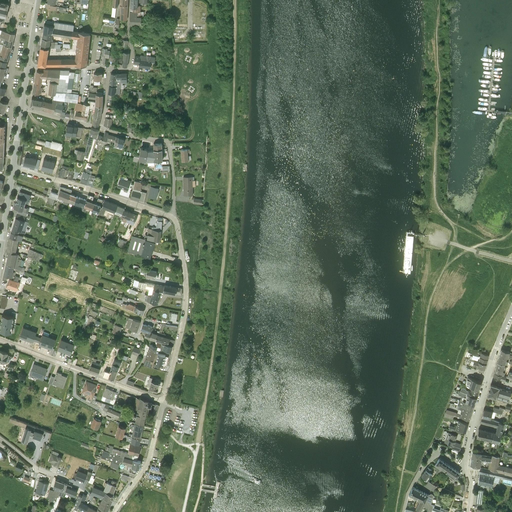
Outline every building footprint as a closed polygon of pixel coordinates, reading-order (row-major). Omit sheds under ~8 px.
[(0,0),(0,19),(4,20),(6,16),(7,11),(8,7),(9,2),(0,0)] [(120,16),(120,18),(127,18),(128,4),(127,0),(120,0),(120,4),(120,11),(120,16)] [(137,15),(141,15),(143,15),(144,10),(140,10),(140,4),(138,4),(138,6),(130,6),(130,10),(137,10),(137,15)] [(130,10),(130,24),(141,24),(141,23),(140,23),(141,15),(137,15),(137,10),(130,10)] [(54,24),(54,26),(73,29),(74,23),(54,21),(54,24)] [(42,36),(50,38),(52,38),(53,33),(54,26),(54,24),(44,23),(42,36)] [(54,26),(53,33),(72,36),(73,29),(54,26)] [(2,29),(0,34),(5,36),(13,38),(15,32),(2,29)] [(61,58),(62,64),(62,65),(64,65),(75,64),(87,64),(87,57),(91,32),(79,30),(73,29),(72,36),(78,37),(75,57),(61,57),(61,58)] [(3,43),(12,45),(13,38),(5,36),(3,43)] [(41,44),(49,46),(50,38),(42,36),(41,44)] [(50,38),(49,46),(53,46),(54,46),(60,46),(60,45),(61,45),(61,43),(58,43),(58,40),(54,40),(52,40),(53,38),(52,38),(50,38)] [(3,43),(0,53),(9,55),(12,45),(3,43)] [(49,46),(41,44),(38,63),(45,64),(46,64),(48,52),(49,46)] [(106,46),(103,46),(102,45),(100,62),(105,63),(106,55),(109,56),(109,53),(110,48),(107,48),(107,46),(106,46)] [(48,52),(46,64),(55,64),(58,64),(62,64),(61,58),(49,59),(50,52),(48,52)] [(151,60),(154,61),(155,61),(155,55),(151,55),(151,54),(146,53),(146,54),(140,53),(140,55),(135,54),(133,62),(139,63),(139,65),(145,66),(150,66),(151,62),(151,60)] [(42,79),(57,81),(62,82),(63,82),(64,78),(64,76),(68,76),(69,75),(70,70),(70,68),(43,68),(43,70),(42,79)] [(34,83),(43,84),(45,85),(49,85),(48,92),(55,93),(57,81),(42,79),(43,70),(36,69),(34,81),(34,83)] [(69,75),(68,76),(68,78),(67,82),(68,82),(67,90),(78,92),(78,91),(76,90),(72,90),(74,76),(73,76),(74,73),(74,71),(74,70),(70,70),(69,75)] [(109,91),(115,92),(116,86),(116,84),(116,80),(118,80),(121,80),(121,82),(127,81),(127,71),(117,71),(117,72),(111,72),(108,91),(109,91)] [(62,82),(60,94),(60,98),(63,99),(64,99),(66,90),(67,90),(68,82),(67,82),(63,82),(62,82)] [(43,84),(34,83),(32,91),(40,93),(40,91),(42,92),(42,91),(42,88),(42,86),(43,84)] [(96,91),(96,92),(102,93),(103,91),(97,90),(97,86),(94,85),(90,85),(90,88),(89,90),(96,91)] [(66,90),(64,99),(76,101),(76,100),(78,101),(78,98),(78,96),(79,92),(78,92),(67,90),(66,90)] [(40,107),(42,99),(32,96),(30,105),(40,107)] [(56,102),(54,108),(65,111),(67,103),(64,102),(62,102),(63,99),(60,98),(53,97),(52,101),(56,102)] [(42,99),(40,107),(54,111),(54,108),(56,102),(52,101),(42,98),(42,99)] [(90,102),(89,106),(91,106),(95,107),(95,103),(96,99),(88,98),(87,102),(90,102)] [(90,102),(87,102),(83,101),(83,103),(82,106),(82,107),(81,111),(76,110),(75,116),(86,118),(87,112),(88,112),(89,106),(90,102)] [(95,103),(95,107),(93,115),(100,116),(102,104),(95,103)] [(66,113),(65,116),(72,118),(74,108),(71,107),(70,112),(66,111),(66,113)] [(100,116),(93,115),(92,122),(99,124),(100,116)] [(113,116),(105,115),(104,123),(104,124),(112,126),(113,116)] [(65,132),(67,132),(76,134),(78,125),(74,124),(67,123),(65,132)] [(85,150),(85,153),(88,154),(89,150),(91,144),(93,136),(96,137),(97,132),(90,130),(90,131),(88,137),(87,143),(85,150)] [(114,140),(116,134),(108,132),(108,131),(105,130),(103,135),(98,133),(97,139),(106,142),(107,138),(114,140)] [(116,134),(114,140),(114,143),(117,144),(121,145),(122,145),(124,137),(119,135),(116,134)] [(37,137),(36,142),(45,144),(62,149),(63,142),(52,139),(52,140),(46,139),(46,140),(37,137)] [(139,155),(139,157),(139,158),(149,160),(154,160),(154,159),(153,148),(147,149),(147,148),(147,146),(141,145),(139,155)] [(85,153),(85,150),(78,148),(75,148),(74,153),(77,154),(76,156),(84,158),(85,153)] [(153,148),(154,159),(162,159),(162,148),(153,148)] [(25,154),(23,163),(30,164),(29,165),(34,167),(37,157),(25,154)] [(53,170),(56,159),(45,156),(42,167),(53,170)] [(89,172),(89,174),(95,176),(95,174),(91,173),(92,169),(86,167),(85,171),(89,172)] [(89,174),(89,172),(83,170),(80,180),(87,182),(89,174)] [(89,174),(87,182),(93,184),(95,176),(89,174)] [(193,194),(193,175),(183,175),(183,194),(193,194)] [(120,177),(117,185),(124,188),(124,189),(127,190),(131,179),(127,178),(127,179),(120,177)] [(133,187),(140,189),(142,181),(135,179),(133,187)] [(155,186),(151,184),(150,184),(147,195),(156,197),(157,193),(158,189),(159,187),(155,186)] [(141,191),(139,199),(143,200),(146,191),(141,190),(140,189),(133,187),(133,189),(141,191)] [(57,195),(68,199),(69,196),(69,195),(70,192),(60,188),(58,192),(57,195)] [(141,191),(133,189),(130,197),(139,199),(141,191)] [(18,195),(26,198),(29,199),(31,193),(20,190),(18,195)] [(49,195),(58,199),(63,200),(67,201),(68,199),(57,195),(58,192),(57,192),(51,190),(49,195)] [(69,196),(68,199),(74,202),(77,194),(71,192),(70,192),(69,195),(69,196)] [(77,194),(74,202),(80,204),(82,205),(84,205),(87,198),(77,194)] [(16,201),(25,204),(25,201),(26,198),(18,195),(16,201)] [(58,199),(49,195),(47,201),(52,203),(54,203),(55,200),(58,201),(58,199)] [(87,198),(84,205),(92,208),(95,201),(92,200),(87,198)] [(108,208),(113,210),(114,211),(117,203),(105,198),(102,205),(108,208)] [(23,209),(24,205),(25,204),(16,201),(14,206),(23,209)] [(95,201),(92,208),(95,209),(98,210),(100,204),(101,203),(96,201),(95,201)] [(117,203),(114,211),(121,214),(121,213),(123,208),(124,208),(124,206),(117,203)] [(100,204),(98,210),(104,213),(107,214),(108,210),(112,212),(113,210),(108,208),(102,205),(100,204)] [(23,209),(14,206),(13,209),(17,211),(26,214),(27,211),(28,211),(29,206),(24,205),(23,209)] [(123,208),(121,213),(123,214),(122,217),(121,218),(126,220),(127,216),(130,217),(132,211),(124,208),(123,208)] [(18,232),(19,228),(22,229),(25,219),(24,218),(16,215),(11,230),(18,232)] [(148,233),(147,237),(160,239),(161,229),(161,228),(155,228),(152,227),(151,233),(148,233)] [(9,235),(19,238),(21,239),(23,234),(18,232),(11,230),(9,235)] [(406,231),(403,274),(411,274),(415,232),(406,231)] [(129,245),(128,249),(141,253),(150,256),(155,240),(146,238),(132,234),(129,245)] [(7,249),(16,251),(19,238),(9,235),(7,249)] [(121,237),(118,244),(124,246),(126,239),(121,237)] [(40,255),(41,252),(32,248),(33,246),(31,245),(30,247),(27,253),(39,259),(40,255)] [(8,254),(6,262),(14,264),(17,252),(16,251),(7,249),(6,254),(8,254)] [(17,252),(14,264),(14,265),(17,266),(17,267),(24,270),(25,267),(22,265),(20,264),(22,258),(18,257),(19,253),(17,252)] [(3,273),(7,274),(13,275),(13,274),(15,269),(13,269),(5,267),(3,273)] [(147,267),(147,268),(146,275),(155,277),(157,270),(147,267)] [(15,278),(13,277),(10,276),(7,284),(7,285),(17,289),(17,288),(19,283),(20,279),(15,278)] [(139,280),(138,285),(151,288),(153,288),(153,287),(154,283),(144,281),(139,280)] [(154,283),(153,287),(161,289),(163,290),(176,292),(177,286),(164,283),(164,284),(154,283)] [(153,287),(153,288),(152,289),(151,294),(159,297),(161,289),(153,287)] [(147,293),(146,298),(158,302),(159,297),(151,294),(147,293)] [(169,310),(168,314),(171,314),(170,318),(171,318),(176,320),(177,313),(172,311),(172,310),(169,310)] [(1,319),(13,324),(14,314),(8,314),(2,312),(1,319)] [(133,317),(129,327),(137,330),(140,320),(133,317)] [(13,324),(1,319),(0,322),(0,329),(12,331),(13,324)] [(190,321),(190,325),(191,325),(193,325),(193,328),(194,328),(196,328),(196,325),(198,325),(198,319),(197,319),(195,319),(195,322),(190,321)] [(150,332),(151,330),(153,325),(148,322),(147,324),(143,322),(141,327),(145,329),(145,330),(146,330),(150,332)] [(160,327),(159,330),(162,331),(163,325),(169,326),(169,328),(177,329),(177,325),(164,323),(162,322),(160,327)] [(25,324),(20,335),(32,340),(37,329),(25,324)] [(151,330),(149,337),(155,339),(157,336),(156,336),(157,332),(151,330)] [(42,332),(38,342),(52,347),(55,337),(42,332)] [(157,336),(155,339),(157,340),(162,341),(165,342),(168,343),(170,336),(165,335),(157,332),(156,336),(157,336)] [(61,337),(59,342),(72,348),(74,342),(61,337)] [(149,345),(156,348),(157,345),(161,346),(160,347),(163,347),(165,342),(162,341),(157,340),(155,344),(150,342),(149,345)] [(71,352),(72,348),(59,342),(57,347),(61,349),(67,352),(67,351),(71,352)] [(134,345),(132,351),(138,354),(140,347),(134,345)] [(156,348),(149,345),(146,355),(153,358),(156,348)] [(0,357),(6,359),(7,355),(7,354),(8,353),(12,355),(13,355),(14,352),(8,350),(0,347),(0,357)] [(146,357),(143,364),(148,365),(148,364),(151,365),(153,366),(154,363),(157,364),(162,365),(163,362),(166,363),(168,355),(158,351),(158,350),(156,349),(154,357),(153,360),(150,359),(149,359),(146,357)] [(501,349),(499,355),(508,357),(510,358),(511,358),(511,354),(509,354),(509,352),(501,349)] [(499,355),(497,362),(506,365),(504,370),(505,370),(506,371),(508,363),(509,360),(511,361),(511,359),(511,358),(510,358),(508,357),(499,355)] [(91,363),(100,366),(101,362),(102,359),(93,356),(92,359),(91,363)] [(469,359),(469,360),(474,362),(473,365),(477,367),(479,368),(478,371),(484,373),(485,369),(486,364),(478,362),(474,361),(469,359)] [(33,361),(29,373),(43,379),(48,367),(33,361)] [(100,366),(91,363),(89,368),(98,371),(100,366)] [(493,375),(493,376),(498,378),(504,380),(505,379),(507,375),(508,372),(508,371),(510,366),(511,366),(511,363),(508,363),(506,371),(505,370),(503,376),(494,372),(493,375)] [(109,369),(105,368),(105,367),(102,374),(114,378),(117,372),(109,369)] [(495,367),(494,372),(503,376),(505,370),(504,370),(495,367)] [(52,382),(53,382),(63,386),(67,375),(61,373),(62,372),(57,370),(55,375),(52,382)] [(468,383),(467,386),(468,386),(469,387),(473,388),(479,390),(481,382),(475,380),(468,377),(467,378),(467,379),(471,380),(470,383),(468,383)] [(86,392),(85,395),(92,398),(93,395),(94,393),(95,390),(97,383),(86,379),(82,390),(82,391),(86,392)] [(151,379),(149,385),(148,387),(153,389),(153,388),(157,389),(158,385),(159,381),(152,379),(151,379)] [(490,384),(487,395),(495,398),(498,387),(490,384)] [(106,395),(109,396),(113,398),(116,390),(106,386),(103,394),(106,395)] [(461,389),(460,391),(468,394),(467,394),(470,395),(476,397),(479,390),(473,388),(469,387),(468,390),(468,391),(466,390),(465,389),(462,388),(461,389)] [(498,387),(495,398),(508,402),(511,391),(498,387)] [(458,393),(458,395),(461,396),(460,400),(465,401),(474,404),(476,397),(470,395),(467,394),(463,393),(459,391),(458,393)] [(137,408),(140,397),(136,395),(134,405),(129,404),(129,406),(133,407),(137,408)] [(137,408),(147,410),(149,399),(140,396),(140,397),(137,408)] [(459,399),(457,405),(458,405),(472,410),(472,409),(474,404),(465,401),(460,400),(459,399)] [(109,404),(109,405),(120,411),(121,410),(123,404),(119,403),(119,404),(114,402),(113,404),(110,403),(109,404)] [(108,405),(107,409),(106,410),(118,415),(120,411),(109,405),(108,405)] [(456,412),(455,415),(459,416),(469,420),(472,410),(458,405),(458,407),(457,409),(461,410),(460,414),(456,412)] [(147,410),(137,408),(137,410),(133,409),(133,414),(136,414),(135,420),(135,421),(144,423),(145,416),(147,410)] [(481,417),(489,419),(490,419),(492,411),(483,409),(481,417)] [(11,416),(9,420),(26,425),(27,422),(11,416)] [(94,416),(91,424),(98,427),(101,419),(94,416)] [(134,423),(133,426),(134,427),(142,428),(144,423),(135,421),(135,420),(134,423)] [(454,427),(453,431),(460,434),(461,431),(465,432),(465,431),(468,424),(458,420),(456,426),(454,427)] [(498,426),(496,434),(500,435),(504,436),(507,424),(504,423),(499,422),(498,426)] [(122,436),(124,432),(126,426),(118,424),(115,434),(122,436)] [(23,432),(20,440),(26,442),(29,434),(32,435),(36,437),(40,438),(43,431),(38,430),(38,429),(36,428),(35,427),(34,430),(31,429),(31,428),(31,427),(25,426),(25,427),(23,432)] [(132,432),(132,434),(141,436),(142,428),(134,427),(132,432)] [(478,429),(476,437),(477,437),(483,439),(485,431),(479,429),(478,429)] [(444,437),(442,441),(445,442),(452,444),(451,447),(451,448),(459,451),(460,447),(453,444),(454,441),(456,434),(448,431),(446,438),(444,437)] [(485,431),(483,439),(492,441),(494,433),(485,431)] [(494,433),(492,441),(498,442),(500,435),(496,434),(494,433)] [(132,434),(131,440),(130,440),(141,443),(142,436),(141,436),(132,434)] [(128,451),(138,454),(141,444),(130,441),(128,451)] [(120,454),(124,455),(133,457),(137,458),(138,454),(128,451),(122,449),(119,448),(113,447),(114,444),(109,443),(108,445),(106,445),(105,448),(109,449),(108,450),(110,450),(112,451),(114,452),(120,454)] [(112,451),(110,450),(110,451),(103,449),(101,456),(108,458),(111,459),(116,461),(119,462),(121,460),(123,460),(124,455),(120,454),(114,452),(112,451)] [(57,453),(52,451),(48,459),(53,461),(52,462),(54,463),(55,463),(58,465),(62,455),(58,454),(57,453)] [(470,464),(470,465),(479,466),(479,467),(479,466),(480,459),(481,453),(482,453),(479,453),(479,452),(475,451),(475,452),(472,451),(471,461),(470,464)] [(481,453),(480,459),(489,460),(488,468),(488,469),(490,469),(490,468),(492,455),(485,454),(482,453),(481,453)] [(124,455),(123,460),(132,463),(131,465),(129,464),(127,469),(135,472),(136,469),(138,469),(139,466),(139,467),(141,459),(137,458),(133,457),(124,455)] [(490,468),(490,469),(506,473),(507,466),(506,466),(500,465),(500,464),(498,464),(499,456),(492,455),(490,468)] [(436,463),(434,465),(438,468),(440,469),(438,471),(441,474),(443,472),(444,469),(445,470),(448,465),(439,459),(436,463)] [(444,469),(443,472),(454,480),(459,473),(448,465),(445,470),(444,469)] [(88,479),(88,480),(92,481),(94,478),(93,477),(94,474),(94,473),(96,469),(93,468),(89,466),(88,470),(88,469),(87,472),(84,478),(85,478),(88,479)] [(428,467),(421,475),(427,480),(428,480),(432,474),(432,473),(432,472),(432,471),(431,471),(432,470),(428,467)] [(24,474),(23,478),(29,480),(30,476),(31,476),(33,477),(34,470),(32,470),(31,474),(30,474),(29,476),(25,474),(24,474)] [(73,471),(70,477),(79,481),(81,475),(73,471)] [(479,472),(478,483),(481,483),(486,484),(492,486),(493,480),(494,475),(483,473),(479,472)] [(39,478),(35,489),(45,492),(48,481),(48,480),(39,478)] [(109,490),(108,491),(113,493),(116,484),(108,480),(107,480),(107,481),(105,484),(104,488),(106,489),(109,490)] [(427,480),(424,485),(431,489),(434,491),(437,486),(434,484),(428,480),(427,480)] [(109,490),(106,489),(93,484),(90,491),(103,495),(105,489),(108,491),(109,490)] [(57,487),(53,485),(50,495),(49,500),(51,501),(53,496),(54,493),(58,495),(60,488),(57,487)] [(76,494),(78,488),(67,485),(65,491),(76,494)] [(409,494),(408,497),(409,498),(411,499),(413,500),(413,499),(415,500),(416,498),(418,494),(416,493),(418,489),(417,489),(413,487),(412,488),(409,494)] [(105,489),(103,495),(100,501),(109,505),(112,499),(114,493),(113,493),(108,491),(105,489)] [(418,489),(416,493),(418,494),(416,498),(418,499),(419,499),(420,500),(424,502),(425,500),(426,502),(430,504),(432,497),(432,496),(432,495),(432,494),(431,494),(430,494),(429,495),(428,495),(428,494),(422,491),(418,489)] [(78,504),(78,505),(85,509),(86,507),(87,507),(88,504),(80,500),(82,497),(81,497),(82,494),(79,492),(74,503),(75,503),(78,504)] [(416,508),(416,509),(420,511),(422,506),(428,509),(426,511),(423,511),(431,511),(434,505),(430,504),(426,502),(425,500),(424,502),(420,500),(419,502),(416,508)] [(98,506),(107,510),(109,505),(100,501),(98,506)]
